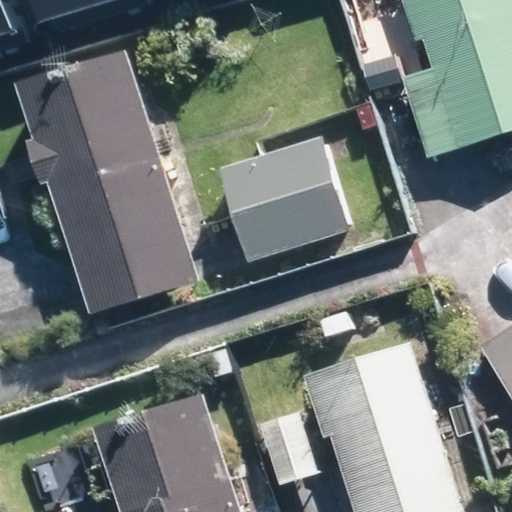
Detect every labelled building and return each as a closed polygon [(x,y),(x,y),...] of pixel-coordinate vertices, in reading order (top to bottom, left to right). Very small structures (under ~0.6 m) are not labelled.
[(207,0),(109,0),(117,27),(207,0)] [(511,0),(409,0),(435,84),(422,87),(440,148),(511,125),(511,0)] [(132,66),(33,95),(95,306),(194,277),(132,66)] [(324,147),(229,175),(252,255),(348,228),(324,147)] [(511,341),(494,353),(511,382),(511,341)] [(459,511),(462,511),(413,353),(323,381),(364,511),(459,511)] [(239,511),(208,405),(106,435),(128,511),(239,511)] [(306,413),(257,428),(275,490),(325,475),(306,413)]
